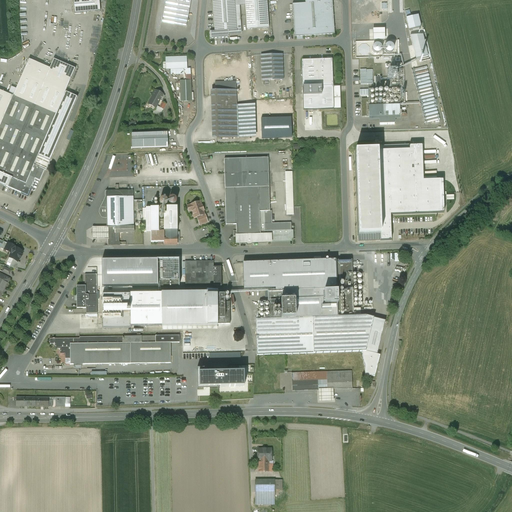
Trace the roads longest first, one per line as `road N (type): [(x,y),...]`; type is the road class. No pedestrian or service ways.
road 1 (primary): [(376,421),(293,411),(0,417)]
road 2 (primary): [(52,241),(103,130),(137,0)]
road 3 (residential): [(224,251),(189,150),(200,114),(199,50)]
road 4 (residential): [(346,40),(346,247)]
road 5 (tertiary): [(423,260),(399,311),(376,421)]
road 6 (residential): [(346,40),(199,50)]
road 7 (primary): [(511,468),(376,421)]
road 8 (residential): [(224,251),(86,253)]
road 9 (residential): [(16,367),(86,253)]
road 10 (residential): [(346,247),(224,251)]
